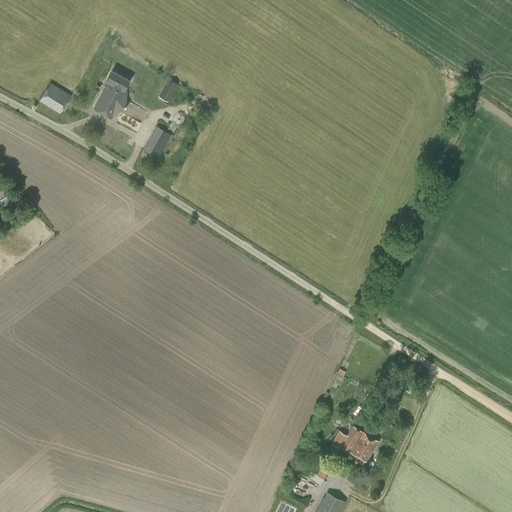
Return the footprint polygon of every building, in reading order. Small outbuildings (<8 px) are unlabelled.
[(125,90),(130,80),(112,70),(106,80),(108,81),(93,109),(108,117),(108,116),(112,118),(126,107),(127,91),(125,90)] [(168,79),(158,96),(168,101),(178,84),(168,79)] [(50,83),(39,101),(60,114),(71,95),(50,83)] [(174,137),(156,126),(144,149),(161,158),(174,137)] [(14,190),(0,198),(0,204),(5,212),(21,202),(14,190)] [(353,426),(347,436),(339,430),(331,443),(340,448),(341,447),(366,462),(378,442),(353,426)] [(306,476),(320,485),(333,465),(321,457),(318,462),(323,465),(316,474),(310,470),(306,476)] [(339,511),(345,502),(327,492),(324,497),(323,497),(315,511),(339,511)]
